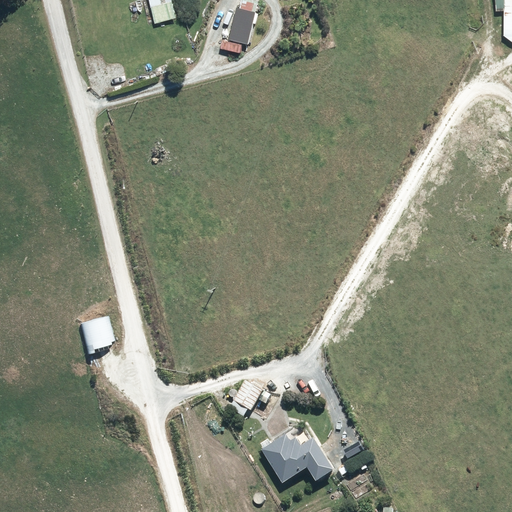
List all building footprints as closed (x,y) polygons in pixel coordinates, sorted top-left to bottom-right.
[(151,0),(156,19),(176,14),(172,0),(151,0)] [(247,0),(241,0),(231,41),(250,46),(261,3),(247,0)] [(511,40),(511,0),(494,0),(494,12),(506,12),(505,36),(511,40)] [(108,317),(84,323),(92,355),(117,349),(108,317)] [(247,382),(229,410),(246,421),(264,392),(247,382)] [(287,436),(264,454),(288,486),(309,470),(320,485),(339,471),(315,440),(305,447),(298,438),(292,442),(287,436)]
